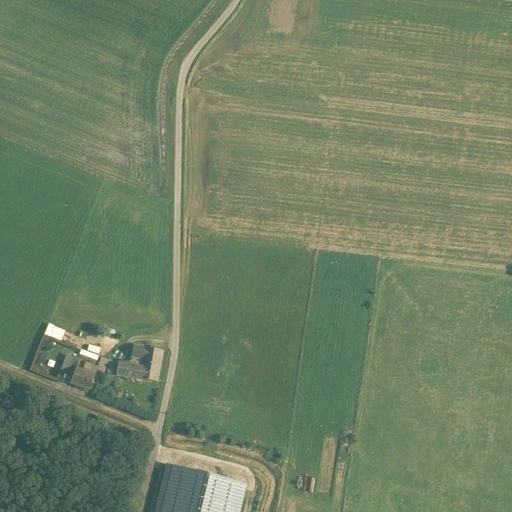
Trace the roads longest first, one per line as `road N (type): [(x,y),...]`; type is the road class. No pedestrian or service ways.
road 1 (track): [(176,347),(179,101),(185,71),(236,0)]
road 2 (track): [(161,428),(0,363)]
road 3 (residential): [(141,511),(176,347)]
